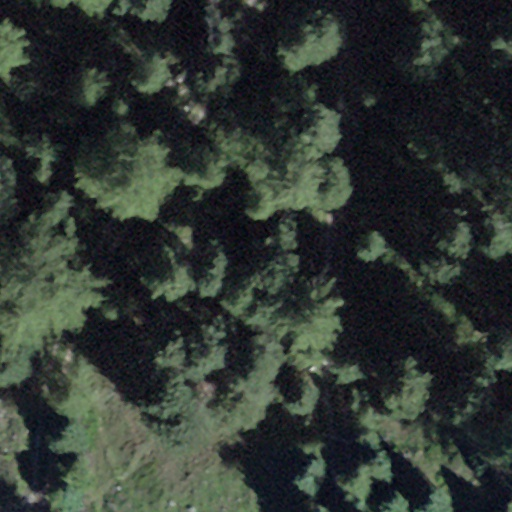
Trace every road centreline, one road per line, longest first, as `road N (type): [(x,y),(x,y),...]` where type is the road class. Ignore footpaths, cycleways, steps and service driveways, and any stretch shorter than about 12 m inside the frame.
road 1 (track): [(243,0),(180,132),(99,214),(16,511)]
road 2 (track): [(325,511),(313,324),(338,0)]
